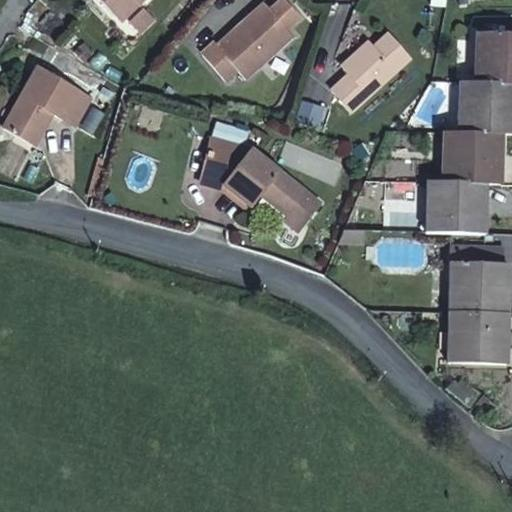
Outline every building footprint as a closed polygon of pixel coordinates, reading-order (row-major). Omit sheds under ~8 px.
[(145,3),(151,8),(158,0),(103,0),(126,22),(145,3)] [(132,27),(151,8),(145,3),(126,22),(132,27)] [(257,36),(253,31),(224,54),(221,50),(207,60),(217,74),(228,89),(241,79),(249,88),(292,55),(299,50),(291,41),(304,31),(291,14),(277,24),(276,22),(257,36)] [(272,17),(253,31),(257,36),(276,22),(272,17)] [(511,37),(477,37),(475,86),(511,87),(511,37)] [(354,128),(415,71),(389,45),(374,58),(371,54),(358,66),(360,68),(346,81),(356,92),(350,96),(347,94),(334,107),(354,128)] [(85,104),(36,69),(0,117),(0,122),(27,142),(42,123),(36,119),(41,113),(47,117),(65,130),(85,104)] [(511,87),(475,86),(460,86),(460,136),(497,137),(511,137),(511,87)] [(36,119),(42,123),(47,117),(41,113),(36,119)] [(460,136),(445,135),(444,186),(457,186),(482,187),(495,187),(497,137),(460,136)] [(216,143),(208,182),(230,186),(232,188),(257,208),(269,196),(297,218),(300,214),(313,225),(328,206),(261,152),(259,151),(216,143)] [(444,186),(429,186),(428,236),(436,237),(481,237),(482,187),(457,186),(444,186)] [(300,214),(297,218),(292,224),(306,234),(313,225),(300,214)] [(366,236),(348,236),(339,248),(366,249),(366,236)] [(454,267),(453,317),(507,319),(507,267),(501,267),(501,250),(447,249),(447,266),(454,267)] [(507,319),(453,317),(453,366),(506,366),(507,319)] [(488,391),(475,408),(488,419),(502,403),(488,391)]
